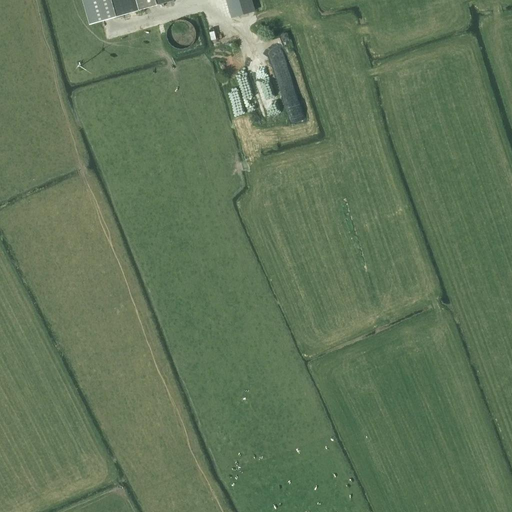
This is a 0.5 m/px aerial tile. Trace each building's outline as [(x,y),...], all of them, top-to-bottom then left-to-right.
[(175,0),(82,0),(89,25),(175,0)] [(255,11),(251,0),(225,0),(231,18),(255,11)] [(179,50),(185,50),(189,48),(193,44),(196,39),(196,34),(195,29),(192,25),(188,22),(184,21),(179,21),(175,22),(171,25),(168,29),(167,35),(167,40),(170,45),(174,48),(179,50)] [(288,32),(281,34),(284,43),(291,41),(288,32)] [(289,112),(294,127),(309,121),(304,106),(289,112)]
